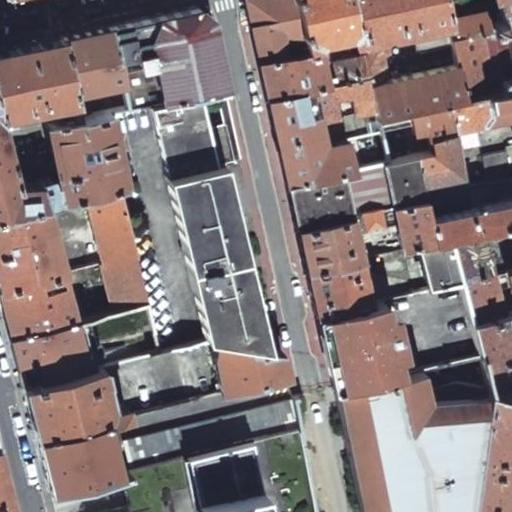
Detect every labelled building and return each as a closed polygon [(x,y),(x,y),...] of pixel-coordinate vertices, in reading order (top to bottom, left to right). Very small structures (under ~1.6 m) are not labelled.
[(306,49),(294,0),(243,0),(257,60),(306,49)] [(294,0),(306,49),(319,46),(318,41),(349,34),(358,32),(351,0),(294,0)] [(351,0),(358,32),(360,42),(386,36),(411,31),(447,23),(446,18),(442,0),(351,0)] [(442,0),(446,18),(466,15),(462,0),(442,0)] [(490,24),(492,30),(503,28),(511,25),(511,0),(496,0),(502,20),(491,22),(491,24),(490,24)] [(151,60),(159,99),(197,90),(223,85),(214,47),(207,15),(196,5),(165,12),(154,14),(146,35),(148,46),(132,50),(132,52),(135,64),(151,60)] [(447,23),(450,39),(492,30),(490,24),(491,24),(491,22),(484,11),(466,15),(446,18),(447,23)] [(109,24),(116,56),(132,52),(132,50),(148,46),(146,35),(154,14),(109,24)] [(411,31),(416,52),(425,50),(451,44),(450,39),(447,23),(411,31)] [(59,34),(71,92),(107,85),(121,81),(116,56),(109,24),(88,28),(59,34)] [(511,25),(503,28),(511,66),(511,25)] [(456,65),(463,98),(484,93),(511,87),(511,66),(503,28),(492,30),(450,39),(451,44),(454,57),(456,65)] [(349,34),(352,44),(360,42),(358,32),(349,34)] [(0,46),(0,114),(65,102),(73,100),(71,92),(59,34),(27,41),(0,46)] [(363,53),(366,65),(382,61),(390,59),(386,36),(360,42),(362,49),(363,53)] [(265,97),(299,90),(328,83),(327,76),(323,61),(319,46),(306,49),(257,60),(262,81),(265,97)] [(123,94),(126,106),(146,102),(159,99),(151,60),(135,64),(132,52),(116,56),(121,81),(121,86),(123,94)] [(327,76),(328,83),(368,75),(366,65),(363,53),(329,60),(332,74),(327,76)] [(368,75),(370,83),(382,80),(381,76),(386,75),(385,73),(392,71),(390,59),(382,61),(366,65),(368,75)] [(323,61),(327,76),(332,74),(329,60),(323,61)] [(370,83),(377,116),(407,110),(419,107),(446,101),(463,98),(456,65),(382,80),(370,83)] [(346,138),(352,167),(386,160),(381,136),(377,116),(370,83),(368,75),(328,83),(336,116),(345,114),(348,128),(342,139),(346,138)] [(314,111),(316,120),(336,116),(328,83),(299,90),(305,113),(314,111)] [(511,87),(484,93),(486,103),(511,98),(511,87)] [(146,102),(164,174),(214,162),(211,145),(197,90),(159,99),(146,102)] [(275,141),(284,181),(337,171),(352,167),(346,138),(342,139),(321,143),(316,120),(314,111),(305,113),(299,90),(265,97),(275,141)] [(453,132),(453,134),(474,129),(511,121),(511,98),(486,103),(484,93),(463,98),(446,101),(453,132)] [(73,105),(76,117),(107,110),(110,110),(126,106),(123,94),(73,105)] [(65,102),(68,115),(69,119),(76,117),(73,105),(73,100),(65,102)] [(423,127),(425,138),(453,132),(446,101),(419,107),(423,127)] [(407,110),(411,129),(423,127),(419,107),(407,110)] [(37,182),(43,203),(81,193),(114,185),(122,182),(107,110),(76,117),(69,119),(68,115),(43,120),(55,181),(48,182),(46,177),(36,179),(37,182)] [(0,214),(43,203),(37,182),(15,183),(0,124),(0,214)] [(453,134),(456,148),(477,143),(474,129),(453,134)] [(413,155),(418,183),(461,174),(456,148),(453,134),(453,132),(425,138),(429,151),(413,155)] [(211,145),(214,162),(220,161),(238,156),(234,140),(211,145)] [(481,155),(486,181),(510,177),(504,150),(481,155)] [(337,171),(347,214),(357,211),(379,206),(390,204),(422,197),(418,183),(413,155),(386,160),(352,167),(337,171)] [(164,174),(202,339),(211,340),(261,347),(214,162),(164,174)] [(292,220),(293,225),(347,214),(337,171),(284,181),(287,194),(289,205),(292,220)] [(422,197),(425,215),(468,206),(461,174),(418,183),(422,197)] [(81,193),(98,261),(132,252),(114,185),(81,193)] [(425,215),(431,240),(447,237),(511,222),(511,196),(468,206),(425,215)] [(394,221),(399,247),(404,246),(415,243),(431,240),(425,215),(422,197),(390,204),(394,221)] [(0,285),(60,270),(43,203),(0,214),(0,285)] [(379,206),(383,223),(394,221),(390,204),(379,206)] [(357,211),(362,230),(384,225),(383,223),(379,206),(357,211)] [(298,248),(303,267),(356,256),(347,214),(293,225),(298,248)] [(511,222),(447,237),(458,280),(493,272),(505,269),(511,267),(511,222)] [(415,243),(427,286),(458,280),(447,237),(431,240),(415,243)] [(375,252),(378,266),(406,260),(404,246),(399,247),(375,252)] [(98,261),(111,309),(145,301),(132,252),(98,261)] [(309,294),(313,311),(315,311),(366,299),(356,256),(303,267),(309,294)] [(0,305),(3,317),(7,335),(72,319),(60,270),(0,285),(0,305)] [(458,280),(469,321),(502,313),(493,272),(458,280)] [(366,299),(315,311),(325,355),(332,388),(396,372),(389,342),(397,340),(394,324),(386,326),(379,297),(366,299)] [(76,332),(82,357),(95,353),(93,345),(152,330),(145,301),(111,309),(105,311),(109,323),(76,332)] [(15,365),(20,385),(85,368),(82,357),(76,332),(109,323),(105,311),(72,319),(7,335),(15,365)] [(477,353),(480,364),(511,357),(510,349),(504,321),(511,319),(511,311),(502,313),(469,321),(477,353)] [(137,343),(139,354),(146,353),(157,350),(154,339),(137,343)] [(209,350),(218,391),(286,374),(282,357),(280,349),(261,347),(211,340),(209,350)] [(439,511),(468,511),(485,391),(480,364),(477,353),(450,359),(453,371),(455,378),(451,409),(451,413),(439,511)] [(511,357),(480,364),(485,391),(509,396),(511,393),(511,357)] [(396,372),(332,388),(341,432),(442,407),(440,395),(443,394),(445,386),(436,388),(434,376),(453,371),(450,359),(447,360),(396,372)] [(28,415),(34,436),(103,419),(107,418),(124,414),(121,403),(108,406),(98,365),(85,368),(20,385),(28,415)] [(440,395),(442,407),(451,409),(455,378),(453,371),(434,376),(436,388),(445,386),(443,394),(440,395)] [(485,391),(468,511),(501,511),(507,469),(508,462),(511,434),(511,397),(509,396),(485,391)] [(123,442),(129,468),(188,454),(247,439),(295,426),(291,399),(123,442)] [(442,407),(341,432),(347,460),(368,456),(408,446),(415,453),(451,413),(451,409),(442,407)] [(415,453),(404,511),(439,511),(451,413),(415,453)] [(41,467),(46,488),(116,471),(114,463),(111,450),(103,419),(34,436),(41,467)] [(188,454),(198,501),(258,488),(247,439),(188,454)] [(404,511),(415,453),(408,446),(368,456),(347,460),(357,511),(404,511)] [(0,500),(9,498),(8,492),(0,461),(0,500)] [(198,501),(200,511),(263,511),(258,488),(198,501)] [(12,511),(9,498),(0,500),(0,511),(12,511)]
